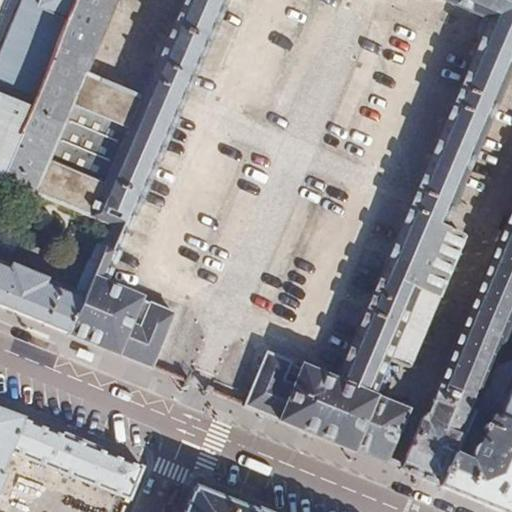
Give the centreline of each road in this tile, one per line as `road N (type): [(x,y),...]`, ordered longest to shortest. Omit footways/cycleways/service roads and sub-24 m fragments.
road 1 (primary): [(403,511),(188,426)]
road 2 (primary): [(188,426),(0,350)]
